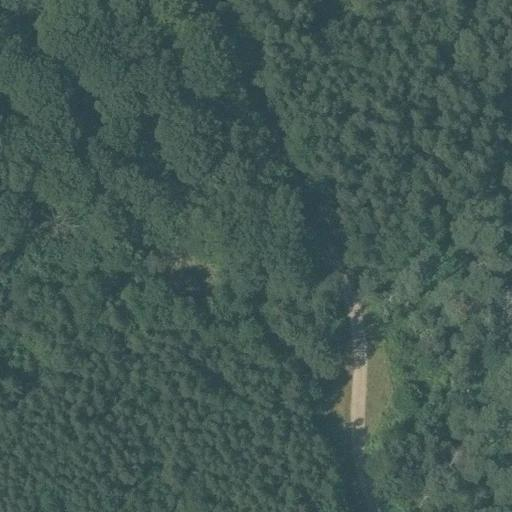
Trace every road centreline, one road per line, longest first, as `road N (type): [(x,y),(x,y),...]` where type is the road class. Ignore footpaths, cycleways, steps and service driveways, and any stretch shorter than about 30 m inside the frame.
road 1 (track): [(194,0),(355,308)]
road 2 (track): [(355,308),(358,466),(376,511)]
